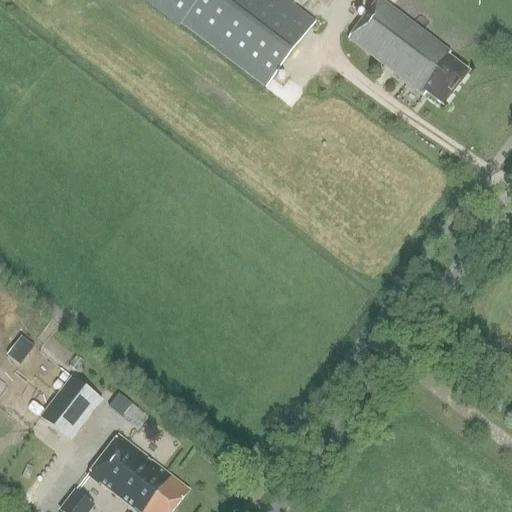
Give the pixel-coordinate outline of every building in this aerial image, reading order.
[(146,0),(180,26),(181,25),(266,89),(316,23),(284,0),(146,0)] [(443,107),(468,74),(447,58),(450,54),(379,1),(348,42),(423,98),(426,94),(443,107)] [(22,363),(36,345),(24,336),(9,354),(22,363)] [(103,402),(71,377),(39,419),(71,444),(103,402)] [(117,412),(124,403),(117,397),(110,406),(117,412)] [(171,511),(187,492),(133,451),(118,439),(88,478),(98,486),(98,485),(133,511),(171,511)] [(91,511),(94,508),(75,492),(59,511),(60,511),(91,511)]
